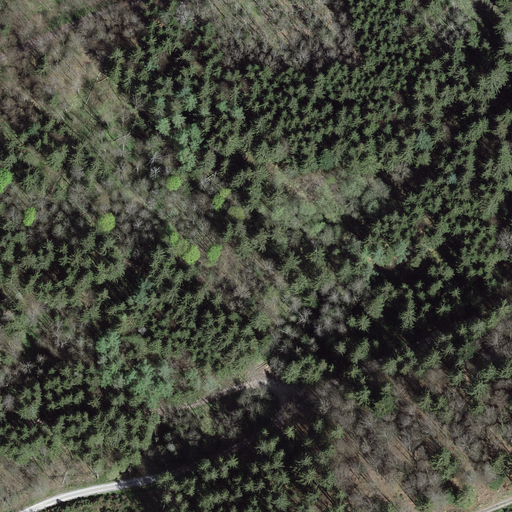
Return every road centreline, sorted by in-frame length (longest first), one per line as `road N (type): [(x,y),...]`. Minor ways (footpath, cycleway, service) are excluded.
road 1 (track): [(25,511),(209,462),(336,384),(511,306)]
road 2 (track): [(299,405),(269,384),(170,410),(0,430)]
road 3 (track): [(0,57),(153,0)]
